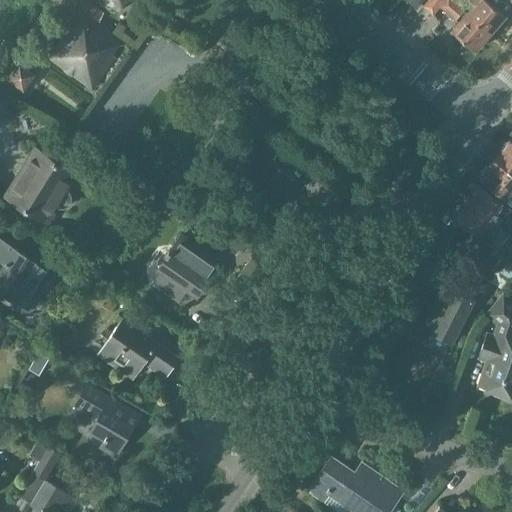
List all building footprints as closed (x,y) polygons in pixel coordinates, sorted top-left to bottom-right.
[(92,0),(104,0),(119,10),(126,0),(132,0),(133,0),(72,0),(85,9),(92,0)] [(405,0),(416,9),(421,3),(422,3),(424,0),(405,0)] [(458,39),(462,39),(476,51),(478,49),(481,49),(485,44),(485,40),(491,33),(468,14),(468,13),(452,0),(429,0),(424,6),(433,14),(440,6),(460,22),(453,31),(455,33),(455,36),(458,39)] [(468,14),(491,33),(492,32),(496,32),(500,27),(500,23),(502,21),(506,16),(487,0),(452,0),(468,13),(468,14)] [(49,58),(92,89),(116,58),(112,55),(121,42),(83,13),(49,58)] [(2,38),(0,40),(0,70),(16,49),(2,38)] [(20,62),(8,78),(24,90),(35,74),(20,62)] [(497,157),(496,159),(511,172),(511,141),(511,140),(510,142),(506,142),(502,148),(502,151),(500,154),(497,157)] [(66,189),(69,184),(71,185),(77,175),(77,176),(78,175),(36,149),(35,150),(36,150),(7,196),(6,196),(6,197),(48,223),(49,222),(48,222),(54,212),(52,211),(55,206),(59,208),(65,209),(69,206),(72,202),(72,196),(70,192),(66,189)] [(482,176),(480,177),(504,197),(511,204),(511,172),(496,159),(489,167),(486,167),(481,172),(482,176)] [(468,198),(467,200),(495,223),(498,225),(502,220),(511,209),(481,183),(478,186),(475,186),(471,190),(472,194),(470,196),(468,198)] [(455,214),(454,216),(468,229),(460,238),(487,260),(495,250),(485,241),(492,232),(498,225),(495,223),(467,200),(466,201),(463,205),(461,206),(459,206),(455,211),(455,214)] [(159,268),(198,295),(220,264),(181,237),(170,252),(169,251),(166,255),(167,256),(159,268)] [(3,294),(30,310),(43,287),(48,289),(57,274),(0,238),(0,261),(5,264),(0,273),(0,285),(5,289),(3,294)] [(232,287),(245,296),(266,266),(253,257),(232,287)] [(422,326),(451,342),(467,312),(471,314),(483,290),(460,277),(454,289),(448,285),(437,306),(433,304),(428,314),(427,313),(424,318),(425,319),(422,326)] [(488,360),(480,386),(511,396),(511,299),(505,294),(488,314),(499,323),(495,336),(488,333),(482,350),(485,351),(482,358),(488,360)] [(146,362),(167,377),(180,358),(122,319),(98,353),(123,370),(126,366),(138,374),(146,362)] [(95,420),(88,432),(102,440),(99,447),(116,457),(135,426),(115,413),(121,403),(86,383),(72,407),(95,420)] [(329,494),(355,511),(388,511),(403,491),(389,482),(365,465),(358,475),(334,459),(327,470),(325,468),(309,490),(324,501),(329,494)] [(62,511),(72,496),(46,481),(31,507),(40,511),(62,511)]
